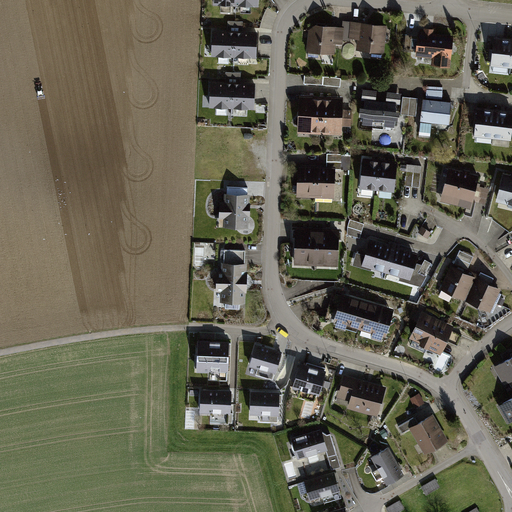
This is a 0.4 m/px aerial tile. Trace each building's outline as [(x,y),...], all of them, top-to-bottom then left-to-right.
[(345,30),(311,27),(308,53),(336,56),(338,42),(359,44),(358,50),(384,53),(386,28),(345,24),(345,30)] [(425,33),(419,32),(417,55),(433,57),(433,65),(450,66),(453,36),(434,34),(435,29),(426,29),(425,33)] [(256,32),(214,31),(214,53),(255,54),(256,32)] [(511,43),(487,41),(484,71),(511,74),(511,43)] [(253,83),(212,82),(211,104),(252,106),(253,83)] [(375,95),(360,94),(359,105),(362,105),(360,126),(391,129),(393,109),(398,110),(400,96),(385,95),(384,105),(374,104),(375,95)] [(343,97),(300,95),(298,131),(342,133),(343,97)] [(445,104),(417,101),(415,124),(443,127),(445,104)] [(509,115),(472,110),(469,136),(506,140),(509,115)] [(396,159),(364,156),(361,188),(392,192),(394,174),(396,159)] [(421,186),(423,164),(408,163),(406,185),(421,186)] [(299,167),(298,196),(334,197),(335,168),(299,167)] [(440,170),(436,197),(468,202),(472,175),(440,170)] [(511,186),(496,183),(489,215),(511,219),(511,186)] [(257,188),(233,187),(233,196),(227,196),(226,211),(233,211),(232,222),(255,224),(257,188)] [(338,265),(339,230),(297,229),(295,263),(338,265)] [(417,252),(369,238),(362,262),(409,276),(417,252)] [(225,267),(217,267),(217,286),(222,286),(221,304),(245,304),(247,259),(226,258),(225,267)] [(449,266),(440,287),(464,297),(473,276),(449,266)] [(477,278),(467,300),(489,310),(499,288),(477,278)] [(392,308),(343,294),(335,320),(384,335),(392,308)] [(454,325),(422,310),(409,338),(441,353),(454,325)] [(199,338),(197,367),(228,369),(229,340),(199,338)] [(250,364),(275,371),(281,352),(257,344),(250,364)] [(511,378),(511,354),(492,368),(503,385),(511,378)] [(294,386),(319,393),(326,369),(301,362),(294,386)] [(254,380),(258,367),(245,364),(242,377),(254,380)] [(339,374),(331,403),(375,416),(384,387),(339,374)] [(201,409),(230,411),(231,391),(202,389),(201,409)] [(249,412),(278,414),(279,392),(250,391),(249,412)] [(511,421),(511,398),(499,407),(509,423),(511,421)] [(431,414),(409,426),(425,453),(446,440),(431,414)] [(321,430),(293,437),(298,455),(326,447),(321,430)] [(384,450),(365,460),(381,490),(400,480),(384,450)] [(334,472),(306,480),(311,497),(338,489),(334,472)] [(434,479),(421,488),(427,497),(440,488),(434,479)] [(399,501),(385,509),(386,511),(399,511),(404,509),(399,501)]
